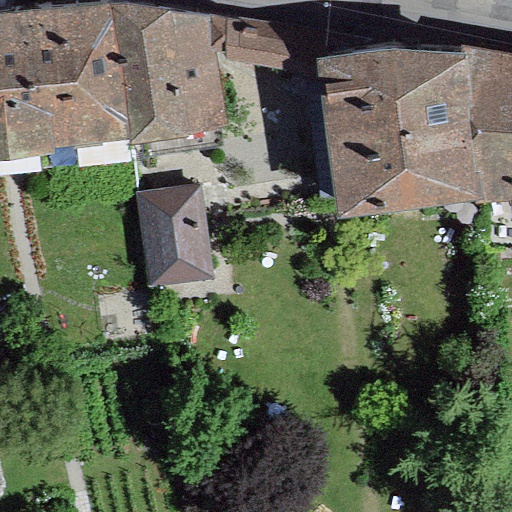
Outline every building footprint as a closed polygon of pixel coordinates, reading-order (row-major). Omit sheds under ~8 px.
[(129,126),(125,127),(106,0),(78,0),(0,8),(0,139),(72,132),(74,160),(132,154),(129,126)] [(174,32),(153,2),(137,0),(106,0),(125,127),(129,126),(186,118),(174,32)] [(328,51),(326,31),(153,2),(174,32),(186,118),(235,109),(232,75),(215,72),(210,41),(225,41),(225,50),(236,50),(235,56),(239,57),(240,51),(281,58),(280,64),(284,64),(286,59),(329,76),(325,51),(328,51)] [(325,51),(329,76),(344,198),(452,185),(454,208),(483,206),(462,46),(393,41),(328,51),(325,51)] [(511,65),(511,66),(462,46),(483,206),(487,247),(511,244),(511,65)] [(151,279),(210,271),(197,184),(140,192),(151,279)] [(0,422),(18,418),(0,350),(0,422)]
